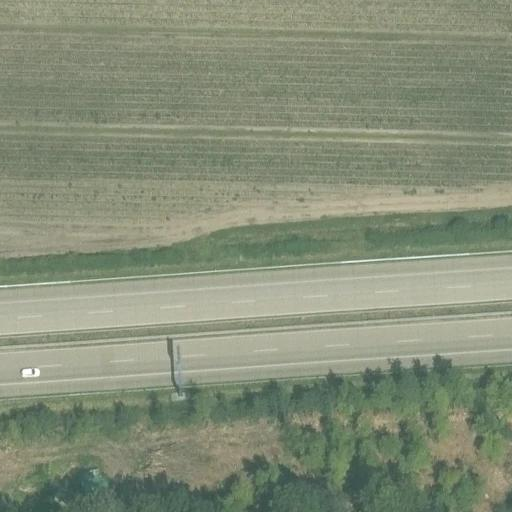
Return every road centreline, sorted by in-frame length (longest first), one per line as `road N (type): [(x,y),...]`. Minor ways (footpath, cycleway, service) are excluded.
road 1 (motorway): [(0,373),(511,339)]
road 2 (motorway): [(511,272),(0,306)]
